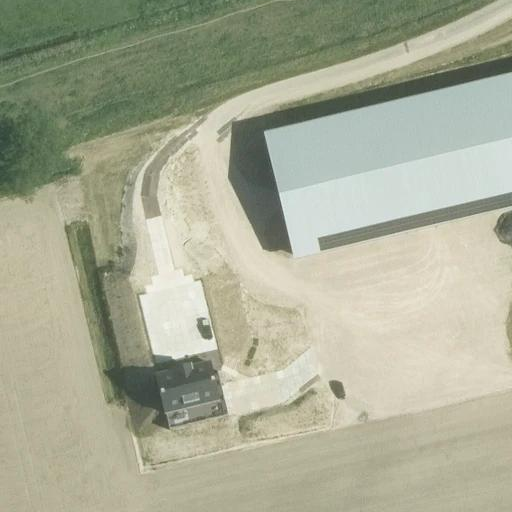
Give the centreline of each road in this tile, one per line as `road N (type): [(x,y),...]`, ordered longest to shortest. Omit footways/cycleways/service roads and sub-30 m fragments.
road 1 (unclassified): [(292,296),(253,269),(201,188),(219,113),(344,72),(511,0)]
road 2 (track): [(253,269),(297,323),(325,412),(511,375)]
